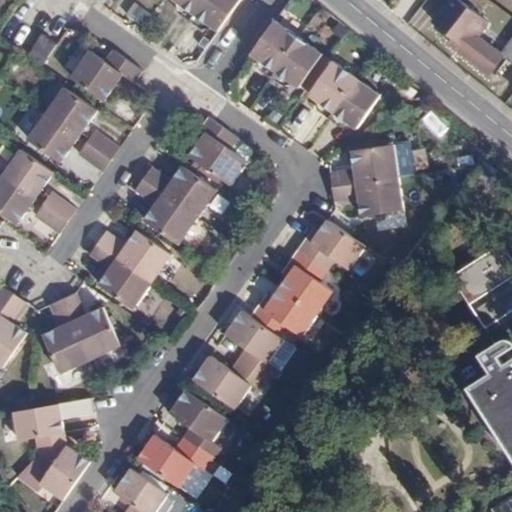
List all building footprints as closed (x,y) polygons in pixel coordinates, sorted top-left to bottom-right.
[(136,0),(133,0),(124,11),(145,31),(156,18),(136,0)] [(174,12),(187,20),(201,0),(177,0),(180,2),(174,12)] [(235,0),(201,0),(187,20),(198,26),(204,18),(216,27),(235,0)] [(491,24),(461,0),(457,0),(438,24),(456,38),(452,43),(490,74),(505,55),(481,36),(491,24)] [(257,72),(267,78),(294,38),(270,22),(248,54),(261,64),(257,72)] [(42,32),(28,52),(44,63),(57,43),(42,32)] [(318,55),(294,38),(267,78),(281,86),(284,81),(295,88),(318,55)] [(140,68),(110,47),(103,58),(86,47),(68,73),(101,95),(118,70),(132,80),(140,68)] [(314,109),(324,116),(353,76),(330,60),(306,93),(319,103),(314,109)] [(376,93),(353,76),(324,116),(334,125),(340,118),(352,126),(376,93)] [(62,85),(45,111),(78,134),(95,108),(62,85)] [(78,134),(45,111),(26,138),(59,161),(78,134)] [(247,157),(230,146),(237,137),(205,114),(197,126),(205,131),(190,153),(231,181),(247,157)] [(94,130),(87,140),(110,157),(117,146),(94,130)] [(110,157),(87,140),(80,150),(103,167),(110,157)] [(326,170),(329,185),(390,174),(385,143),(345,148),(347,166),(326,170)] [(409,143),(397,144),(401,173),(413,172),(409,143)] [(17,148),(0,170),(0,173),(31,197),(49,173),(17,148)] [(150,165),(141,178),(196,216),(215,188),(181,164),(172,179),(150,165)] [(31,197),(0,173),(0,212),(12,222),(31,197)] [(390,174),(329,185),(331,198),(351,194),(354,215),(396,208),(390,174)] [(177,242),(196,216),(141,178),(134,188),(156,202),(144,218),(177,242)] [(48,193),(41,203),(65,220),(72,210),(48,193)] [(65,220),(41,203),(33,214),(57,231),(65,220)] [(302,236),(294,247),(326,270),(335,258),(344,264),(360,242),(324,216),(308,240),(302,236)] [(104,230),(97,241),(152,280),(171,253),(136,230),(126,245),(104,230)] [(511,268),(494,240),(443,273),(462,302),(511,269),(511,268)] [(152,280),(97,241),(89,253),(109,267),(99,282),(134,305),(152,280)] [(326,270),(294,247),(287,256),(294,261),(277,284),(314,310),(330,286),(320,280),(326,270)] [(0,309),(12,292),(0,283),(0,309)] [(314,310),(277,284),(261,308),(255,303),(248,313),(283,337),(288,341),(295,332),(297,333),(314,310)] [(71,290),(59,295),(88,355),(116,342),(96,304),(81,311),(71,290)] [(22,299),(12,292),(0,309),(0,365),(0,366),(24,330),(10,318),(22,299)] [(88,355),(59,295),(49,301),(58,321),(40,332),(59,369),(88,355)] [(480,299),(470,305),(480,319),(489,313),(480,299)] [(248,313),(240,308),(223,332),(242,345),(235,356),(269,379),(277,367),(267,360),(283,337),(248,313)] [(511,511),(511,351),(498,360),(493,352),(511,341),(507,335),(502,335),(473,352),(484,369),(462,384),(511,461),(511,488),(485,505),(488,511),(511,511)] [(269,379),(235,356),(227,367),(207,353),(190,377),(234,407),(249,385),(259,393),(269,379)] [(190,424),(181,436),(210,457),(220,444),(211,438),(226,417),(185,388),(169,410),(190,424)] [(34,433),(63,429),(61,413),(92,408),(90,394),(17,408),(21,435),(34,433)] [(64,442),(63,429),(34,433),(36,452),(58,448),(64,442)] [(210,457),(181,436),(174,446),(153,431),(137,454),(178,483),(193,462),(202,468),(210,457)] [(88,458),(64,442),(58,448),(37,478),(60,497),(88,458)] [(132,501),(123,511),(150,511),(149,511),(166,490),(130,464),(114,486),(132,501)] [(110,487),(104,497),(124,510),(130,500),(110,487)]
